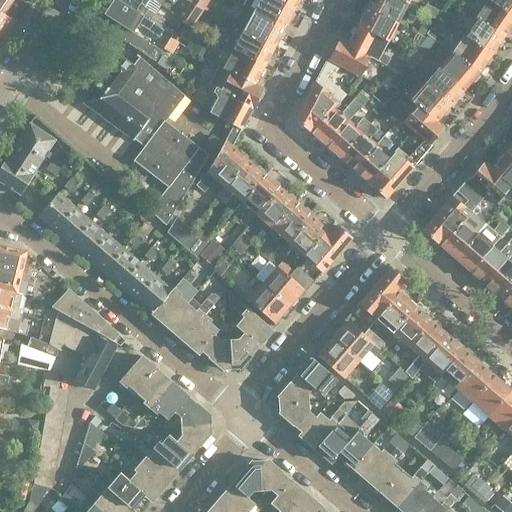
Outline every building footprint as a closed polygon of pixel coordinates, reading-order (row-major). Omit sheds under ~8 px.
[(0,0),(0,12),(3,14),(6,9),(11,9),(13,4),(13,0),(12,0),(0,0)] [(111,0),(103,13),(117,23),(128,30),(133,21),(147,30),(152,23),(142,16),(117,0),(111,0)] [(117,0),(142,16),(152,23),(160,27),(164,20),(147,10),(143,7),(147,0),(117,0)] [(209,0),(195,0),(193,4),(202,9),(204,10),(209,0)] [(292,15),(294,11),(271,0),(245,0),(242,7),(252,12),(285,29),(287,25),(290,24),(293,19),(292,15)] [(271,0),(294,11),(298,4),(302,3),(303,0),(271,0)] [(371,0),(372,0),(368,8),(397,23),(407,4),(399,0),(371,0)] [(511,0),(487,0),(486,2),(511,17),(511,0)] [(511,17),(486,2),(474,19),(504,37),(510,29),(511,29),(511,17)] [(420,11),(434,18),(439,10),(425,3),(420,11)] [(191,28),(204,10),(202,9),(193,4),(182,22),(191,28)] [(285,29),(252,12),(242,7),(232,25),(242,30),(275,48),(277,43),(281,42),(283,37),(282,34),(285,29)] [(362,20),(358,28),(387,43),(397,23),(368,8),(367,10),(363,11),(360,17),(362,20)] [(440,10),(439,10),(434,18),(452,29),(454,25),(450,22),(452,18),(440,10)] [(0,38),(2,40),(6,34),(10,33),(13,28),(13,24),(14,22),(3,14),(0,12),(0,38)] [(474,19),(463,36),(493,55),(498,47),(501,47),(505,42),(503,39),(504,37),(474,19)] [(117,23),(110,33),(155,62),(161,51),(128,30),(117,23)] [(160,27),(152,23),(147,30),(158,37),(163,30),(159,28),(160,27)] [(177,30),(170,25),(166,32),(173,36),(177,30)] [(416,31),(424,35),(429,28),(425,25),(418,27),(416,31)] [(352,39),(348,46),(369,58),(369,57),(377,62),(377,61),(386,65),(389,58),(381,54),(387,43),(358,28),(357,30),(353,30),(351,36),(352,39)] [(431,28),(426,33),(443,46),(447,40),(431,28)] [(273,51),(275,48),(242,30),(232,49),(265,66),(268,62),(271,61),(274,55),(273,53),(273,51)] [(427,36),(416,50),(423,56),(435,42),(427,36)] [(463,36),(451,52),(480,73),(486,64),(490,64),(493,60),(491,57),(493,55),(463,36)] [(202,57),(206,50),(189,40),(185,47),(202,57)] [(330,60),(329,62),(333,64),(334,64),(338,66),(359,77),(369,58),(348,46),(340,42),(338,44),(335,45),(332,50),(334,53),(330,60)] [(416,50),(417,48),(414,46),(408,48),(406,53),(412,55),(416,50)] [(263,70),(265,66),(232,49),(222,69),(229,73),(230,72),(255,85),(258,80),(261,80),(264,74),(263,71),(263,70)] [(410,71),(423,56),(416,50),(412,55),(404,66),(410,71)] [(480,73),(451,52),(443,62),(435,55),(430,62),(437,68),(464,91),(472,83),(475,83),(479,79),(478,76),(480,73)] [(132,65),(118,55),(84,102),(134,140),(135,138),(148,120),(116,95),(135,68),(132,65)] [(176,65),(161,55),(156,62),(171,72),(176,65)] [(139,57),(132,65),(135,68),(116,95),(148,120),(135,138),(144,146),(163,121),(165,122),(184,96),(139,57)] [(330,60),(327,58),(320,73),(327,79),(338,66),(334,64),(333,64),(329,62),(330,60)] [(437,68),(424,83),(451,107),(457,99),(461,100),(464,96),(463,93),(464,91),(437,68)] [(255,85),(230,72),(229,73),(220,90),(253,109),(258,100),(260,99),(263,94),(262,92),(264,90),(255,85)] [(320,73),(295,118),(299,122),(299,125),(304,129),(307,128),(312,133),(338,103),(338,102),(345,95),(326,79),(320,73)] [(391,85),(393,82),(386,76),(378,86),(385,91),(391,85)] [(424,83),(411,99),(437,122),(444,115),(447,116),(451,111),(450,108),(451,107),(424,83)] [(378,86),(370,95),(383,106),(397,90),(391,85),(385,91),(378,86)] [(253,109),(220,90),(215,88),(210,97),(215,100),(208,113),(224,121),(225,120),(242,129),(253,109)] [(338,103),(312,133),(314,135),(314,138),(318,142),(322,142),(327,146),(348,120),(366,99),(359,93),(340,113),(335,109),(339,103),(338,103)] [(444,128),(437,122),(411,99),(409,101),(416,106),(401,123),(422,142),(425,143),(426,142),(430,145),(436,138),(439,138),(443,133),(442,130),(444,128)] [(375,115),(382,107),(377,103),(370,111),(375,115)] [(388,113),(383,108),(379,113),(384,117),(388,113)] [(348,120),(327,146),(328,147),(328,150),(332,154),(336,154),(341,158),(370,124),(362,118),(355,126),(348,120)] [(402,122),(398,119),(392,126),(396,129),(401,123),(402,122)] [(144,146),(134,160),(168,186),(150,211),(166,224),(208,155),(165,122),(163,121),(144,146)] [(30,124),(18,141),(44,158),(55,140),(30,124)] [(370,124),(341,158),(346,162),(345,166),(350,170),(354,169),(354,170),(377,144),(376,144),(369,138),(376,130),(370,124)] [(204,145),(212,150),(219,141),(211,135),(204,145)] [(377,144),(354,170),(360,175),(359,178),(364,182),(368,182),(391,156),(384,151),(391,143),(383,136),(376,144),(377,144)] [(18,141),(7,159),(33,175),(44,158),(18,141)] [(224,141),(206,173),(196,186),(205,191),(214,180),(224,188),(248,161),(248,158),(244,154),(240,154),(224,141)] [(425,143),(422,142),(407,158),(415,164),(431,147),(429,146),(430,145),(426,142),(425,143)] [(61,147),(58,150),(55,154),(64,162),(70,156),(61,147)] [(391,156),(368,182),(375,188),(375,191),(380,196),(383,195),(387,198),(413,168),(412,167),(415,164),(407,158),(404,155),(402,158),(394,152),(391,156)] [(511,160),(504,154),(503,155),(499,155),(495,159),(496,163),(490,169),(511,187),(511,188),(511,160)] [(7,159),(0,169),(0,181),(21,194),(33,175),(7,159)] [(49,161),(47,164),(44,169),(54,175),(59,168),(49,161)] [(248,161),(224,188),(223,188),(216,196),(225,204),(232,195),(240,202),(264,176),(264,175),(263,171),(259,168),(256,169),(248,161)] [(476,172),(469,179),(469,180),(481,190),(480,192),(484,195),(492,202),(495,205),(496,204),(511,187),(490,169),(483,163),(482,165),(479,164),(475,169),(476,172)] [(264,176),(240,202),(256,216),(280,189),(279,189),(280,186),(276,182),(272,183),(264,176)] [(68,193),(76,184),(70,179),(62,188),(68,193)] [(280,189),(256,216),(272,230),(295,203),(295,199),(291,196),(288,196),(280,189)] [(47,205),(55,196),(49,190),(41,199),(47,205)] [(42,211),(38,215),(56,230),(76,207),(58,192),(55,196),(42,211)] [(86,208),(94,199),(88,194),(80,203),(86,208)] [(439,246),(463,220),(470,212),(462,206),(451,197),(422,230),(426,233),(426,237),(430,241),(434,240),(439,246)] [(304,210),(295,203),(272,230),(288,244),(311,217),(311,216),(311,213),(307,209),(304,210)] [(76,207),(56,230),(71,244),(91,221),(76,207)] [(101,221),(109,212),(103,207),(95,216),(101,221)] [(463,220),(439,246),(442,248),(442,251),(446,255),(450,255),(453,258),(477,232),(478,233),(485,225),(495,214),(487,207),(470,226),(464,221),(463,220)] [(319,224),(311,217),(288,244),(303,257),(329,229),(323,223),(319,224)] [(176,218),(166,233),(178,244),(179,243),(190,230),(191,228),(176,218)] [(107,235),(91,221),(71,244),(88,258),(107,235)] [(117,235),(125,226),(119,221),(111,230),(117,235)] [(469,271),(491,245),(492,246),(508,227),(501,221),(492,231),(485,225),(478,233),(477,232),(453,258),(456,260),(456,264),(461,268),(464,268),(469,271)] [(151,229),(146,224),(128,244),(134,249),(151,229)] [(329,229),(303,257),(317,270),(319,269),(322,272),(351,239),(348,236),(348,233),(343,228),(339,229),(337,227),(333,232),(329,229)] [(202,248),(207,243),(190,230),(179,243),(178,244),(194,258),(195,256),(202,248)] [(124,249),(107,235),(88,258),(104,271),(124,249)] [(231,245),(240,252),(247,244),(239,237),(231,245)] [(484,284),(506,258),(511,251),(511,237),(499,252),(492,246),(491,245),(469,271),(471,273),(471,276),(475,280),(478,279),(484,284)] [(207,243),(202,248),(195,256),(209,268),(224,252),(210,239),(207,243)] [(0,246),(0,267),(20,273),(24,274),(29,256),(25,253),(0,246)] [(261,254),(271,263),(276,256),(277,255),(268,246),(261,254)] [(104,272),(120,285),(140,262),(124,249),(104,272)] [(150,263),(158,254),(152,249),(144,258),(150,263)] [(511,251),(506,258),(484,284),(486,286),(486,289),(490,293),(493,292),(498,296),(511,280),(511,251)] [(0,267),(0,289),(15,293),(24,295),(31,296),(42,302),(42,301),(47,295),(57,282),(29,256),(24,274),(20,273),(0,267)] [(293,271),(276,256),(271,263),(275,267),(276,266),(288,277),(293,271)] [(212,270),(219,276),(227,266),(220,260),(212,270)] [(269,261),(255,277),(261,283),(289,307),(290,305),(294,306),(297,302),(296,298),(303,291),(299,287),(288,277),(276,266),(275,267),(271,263),(269,261)] [(140,262),(120,285),(136,299),(156,276),(140,262)] [(166,277),(173,268),(167,262),(160,271),(166,277)] [(293,271),(288,277),(299,287),(303,291),(304,292),(314,281),(297,267),(293,271)] [(389,268),(359,303),(363,307),(362,308),(375,320),(399,293),(396,290),(404,281),(389,268)] [(187,272),(181,279),(188,285),(194,279),(187,272)] [(156,276),(136,299),(152,312),(159,304),(171,290),(156,276)] [(159,304),(152,312),(159,319),(168,327),(188,304),(179,297),(188,285),(181,279),(171,290),(159,304)] [(511,280),(498,296),(503,301),(503,304),(507,308),(511,308),(511,309),(511,280)] [(261,283),(246,299),(246,300),(265,316),(276,326),(277,325),(274,323),(280,316),(284,316),(288,312),(287,308),(289,307),(261,283)] [(0,289),(0,328),(17,333),(24,295),(15,293),(0,289)] [(42,301),(50,307),(78,322),(112,341),(119,346),(124,342),(69,292),(58,303),(47,295),(42,301)] [(246,308),(229,292),(228,305),(239,315),(246,308)] [(399,293),(375,320),(391,333),(415,307),(409,302),(409,298),(404,294),(400,294),(399,293)] [(210,294),(206,299),(213,305),(218,299),(218,298),(213,294),(210,294)] [(192,299),(168,327),(183,341),(205,315),(211,309),(210,308),(213,305),(206,299),(200,306),(192,299)] [(210,308),(211,309),(216,313),(224,304),(218,299),(213,305),(210,308)] [(359,303),(345,321),(347,322),(356,330),(357,330),(363,335),(368,329),(375,320),(362,308),(363,307),(359,303)] [(415,307),(391,333),(406,347),(431,321),(425,315),(424,312),(420,308),(416,309),(415,307)] [(242,317),(235,325),(234,326),(235,327),(241,332),(258,346),(272,331),(246,308),(239,315),(242,317)] [(52,346),(57,349),(57,350),(77,323),(56,311),(47,344),(52,346)] [(205,315),(183,341),(198,353),(201,350),(215,334),(218,331),(217,330),(209,323),(211,320),(205,315)] [(431,321),(406,347),(422,361),(446,334),(441,329),(440,325),(435,322),(432,322),(431,321)] [(334,337),(333,339),(358,362),(369,350),(376,356),(381,351),(378,349),(373,345),(374,344),(363,335),(357,330),(356,330),(347,322),(341,329),(337,329),(333,333),(334,337)] [(75,352),(88,329),(78,323),(62,345),(75,352)] [(98,334),(88,329),(75,352),(85,358),(97,337),(98,334)] [(368,329),(363,335),(374,344),(373,345),(378,349),(383,344),(375,337),(376,337),(368,329)] [(250,355),(258,346),(241,332),(237,338),(229,339),(232,368),(238,368),(239,369),(251,355),(250,355)] [(215,334),(201,350),(210,358),(223,370),(224,369),(232,368),(229,339),(221,339),(215,334)] [(446,334),(416,368),(433,382),(462,348),(456,343),(456,339),(452,336),(448,336),(446,334)] [(24,346),(53,356),(57,349),(52,346),(47,344),(28,337),(24,346)] [(97,337),(85,358),(74,381),(93,391),(116,347),(97,337)] [(325,348),(318,355),(328,364),(327,365),(343,379),(358,362),(333,339),(331,340),(328,340),(324,344),(325,348)] [(24,346),(19,344),(15,365),(46,370),(53,356),(24,346)] [(462,348),(439,375),(454,389),(477,362),(472,357),(472,353),(467,349),(464,350),(462,348)] [(385,355),(393,362),(399,356),(391,349),(385,355)] [(141,356),(118,382),(125,389),(127,387),(137,395),(157,370),(141,356)] [(298,375),(312,388),(320,395),(328,386),(331,388),(336,381),(311,359),(298,374),(298,375)] [(480,364),(477,362),(454,389),(470,403),(494,376),(488,371),(487,367),(483,363),(480,364)] [(405,372),(409,376),(410,377),(417,370),(411,365),(405,372)] [(409,376),(405,372),(400,368),(388,382),(397,391),(409,376)] [(157,370),(137,395),(144,401),(141,404),(149,410),(159,398),(172,383),(157,370)] [(40,387),(49,388),(49,387),(60,389),(62,376),(43,373),(40,387)] [(279,398),(280,405),(308,402),(307,394),(312,388),(298,375),(291,384),(290,383),(278,397),(279,398)] [(0,384),(8,386),(10,378),(0,376),(0,384)] [(495,378),(494,376),(470,403),(486,417),(509,390),(503,385),(503,381),(499,377),(495,378)] [(393,393),(380,382),(366,399),(378,409),(393,393)] [(159,398),(149,410),(156,415),(158,413),(166,420),(167,421),(168,419),(173,413),(174,413),(187,398),(188,396),(172,383),(159,398)] [(67,402),(69,391),(60,389),(49,387),(49,388),(47,398),(67,402)] [(354,396),(343,387),(337,394),(343,399),(352,399),(354,396)] [(42,392),(27,389),(25,402),(40,405),(42,392)] [(509,390),(486,417),(502,430),(511,418),(511,391),(511,392),(509,390)] [(326,399),(322,395),(319,403),(326,403),(330,403),(330,402),(326,399)] [(65,413),(67,402),(47,398),(45,409),(65,413)] [(187,398),(174,413),(179,418),(180,427),(210,425),(209,417),(209,416),(196,405),(195,405),(187,398)] [(392,419),(401,407),(389,398),(380,409),(392,419)] [(308,402),(280,405),(281,413),(280,414),(293,425),(294,424),(303,432),(315,417),(309,411),(308,402)] [(349,411),(357,402),(343,403),(337,409),(345,416),(349,411)] [(114,421),(120,412),(110,404),(102,413),(113,422),(114,421)] [(63,424),(65,413),(45,409),(43,420),(63,424)] [(342,432),(355,417),(349,411),(345,416),(338,424),(337,424),(316,449),(331,463),(338,455),(338,456),(351,440),(342,432)] [(120,412),(114,421),(122,426),(125,427),(132,429),(135,425),(120,412)] [(315,417),(303,432),(300,436),(316,449),(337,424),(330,418),(328,420),(319,413),(315,417)] [(373,415),(368,421),(373,425),(378,419),(373,415)] [(413,436),(421,426),(410,416),(402,426),(413,436)] [(511,418),(502,430),(511,439),(511,440),(508,445),(511,448),(511,418)] [(22,429),(35,431),(37,421),(24,419),(22,429)] [(141,419),(132,429),(145,428),(145,421),(141,419)] [(166,420),(163,423),(163,427),(174,427),(168,419),(167,421),(166,420)] [(61,435),(63,424),(43,420),(41,432),(61,435)] [(351,440),(338,456),(353,468),(372,445),(363,437),(365,435),(373,425),(368,421),(351,440)] [(425,422),(421,426),(413,436),(429,450),(437,441),(441,437),(425,422)] [(89,425),(83,443),(91,450),(102,435),(89,425)] [(180,435),(176,441),(191,454),(198,445),(199,446),(211,433),(210,432),(210,425),(180,427),(180,435)] [(174,427),(163,427),(163,432),(167,435),(168,435),(170,436),(174,427)] [(61,435),(41,432),(40,443),(59,446),(61,435)] [(143,432),(132,433),(140,440),(143,432)] [(158,441),(152,448),(155,449),(178,470),(191,455),(190,454),(191,454),(176,441),(175,441),(170,436),(168,435),(167,435),(160,443),(158,441)] [(396,449),(403,441),(396,435),(389,443),(396,449)] [(126,441),(121,447),(132,457),(165,485),(178,470),(155,449),(147,458),(126,441)] [(403,441),(396,449),(401,454),(408,445),(403,441)] [(437,441),(429,450),(445,464),(453,455),(437,441)] [(57,457),(59,446),(40,443),(38,454),(57,457)] [(83,443),(76,465),(79,468),(93,452),(83,443)] [(372,445),(353,468),(368,481),(390,456),(382,449),(380,452),(372,445)] [(390,456),(368,481),(383,494),(403,471),(394,463),(396,461),(401,454),(396,449),(390,456)] [(56,468),(57,457),(38,454),(36,465),(56,468)] [(453,455),(445,464),(453,470),(460,461),(453,455)] [(119,472),(144,494),(152,500),(165,485),(132,457),(126,464),(125,464),(119,472)] [(425,475),(433,466),(426,460),(418,469),(425,475)] [(267,462),(260,463),(263,498),(273,502),(290,481),(280,473),(281,473),(268,462),(267,462)] [(240,477),(232,486),(252,503),(263,498),(260,463),(252,464),(251,463),(239,476),(240,477)] [(54,479),(56,468),(36,465),(34,476),(54,479)] [(87,473),(76,466),(74,475),(80,481),(87,473)] [(433,466),(425,475),(432,481),(440,471),(433,466)] [(403,471),(383,494),(398,507),(419,482),(419,481),(425,475),(418,469),(413,476),(411,478),(403,471)] [(95,478),(103,484),(131,508),(144,494),(119,472),(116,470),(110,477),(102,470),(95,478)] [(473,475),(467,483),(477,492),(486,482),(479,476),(477,479),(473,475)] [(52,490),(54,479),(34,476),(33,484),(48,489),(52,490)] [(100,495),(93,503),(103,511),(127,511),(131,508),(103,484),(95,478),(88,485),(100,495)] [(29,483),(17,480),(13,498),(24,500),(29,483)] [(290,481),(273,502),(270,505),(278,511),(277,511),(290,511),(305,494),(290,481)] [(419,482),(398,507),(403,511),(418,511),(432,497),(424,490),(426,487),(419,482)] [(486,482),(477,492),(488,501),(494,494),(491,491),(493,488),(486,482)] [(48,489),(33,484),(29,499),(28,500),(37,507),(48,489)] [(232,485),(217,501),(229,511),(248,511),(254,506),(254,505),(252,503),(232,486),(232,485)] [(456,486),(448,495),(455,501),(464,492),(456,486)] [(317,511),(320,508),(321,508),(305,494),(290,511),(317,511)] [(432,497),(418,511),(446,511),(449,508),(455,501),(448,495),(440,505),(432,498),(433,497),(432,497)] [(468,496),(462,504),(471,511),(472,511),(479,505),(470,498),(468,496)] [(22,508),(24,500),(13,498),(11,504),(22,508)] [(32,511),(37,507),(28,500),(22,511),(32,511)] [(229,511),(217,501),(207,511),(229,511)] [(70,510),(72,511),(103,511),(93,503),(86,511),(76,503),(70,510)] [(263,503),(254,505),(261,511),(264,511),(263,503)]
